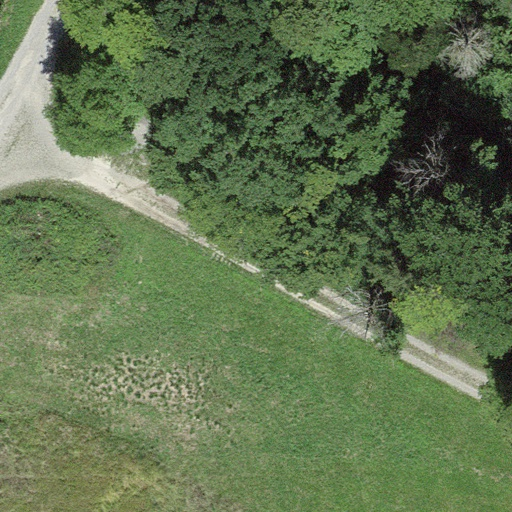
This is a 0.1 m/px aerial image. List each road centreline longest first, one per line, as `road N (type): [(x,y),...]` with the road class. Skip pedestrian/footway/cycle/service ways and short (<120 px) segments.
road 1 (track): [(0,138),(511,390)]
road 2 (track): [(81,0),(0,136)]
